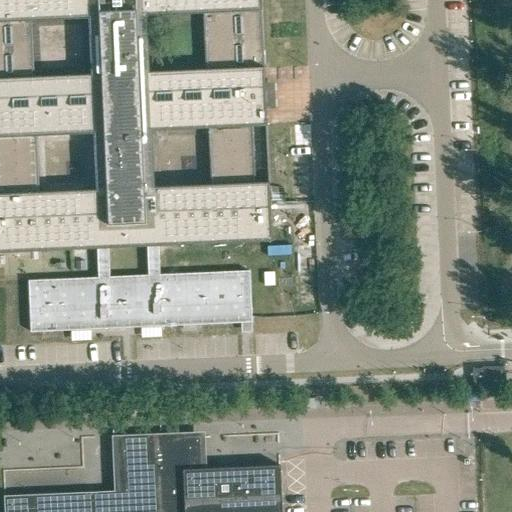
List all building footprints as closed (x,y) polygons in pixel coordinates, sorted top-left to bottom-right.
[(0,0),(0,252),(41,251),(96,249),(98,278),(28,281),(31,333),(253,323),(251,272),(160,276),(159,246),(272,241),(269,182),(254,183),(251,125),(267,124),(264,69),(264,68),(261,0),(0,0)] [(504,368),(472,369),(473,386),(505,385),(504,368)] [(511,414),(511,394),(494,396),(495,416),(511,414)] [(316,409),(316,399),(303,400),(304,410),(316,409)] [(281,511),(280,467),(200,471),(199,438),(161,440),(161,435),(117,437),(119,493),(5,498),(5,511),(281,511)] [(510,511),(510,499),(489,500),(489,511),(510,511)]
